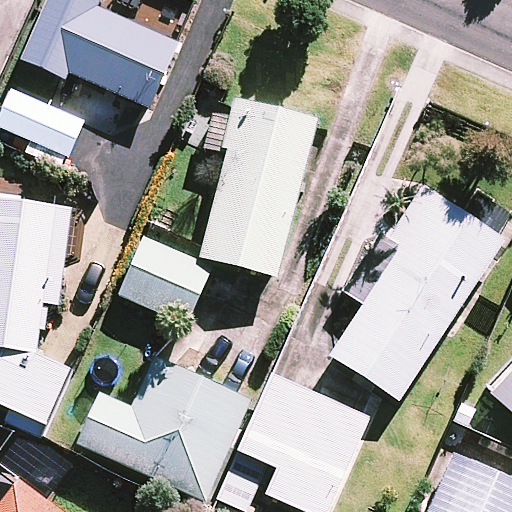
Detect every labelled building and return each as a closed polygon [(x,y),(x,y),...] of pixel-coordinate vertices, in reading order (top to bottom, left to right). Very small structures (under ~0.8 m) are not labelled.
[(176,48),(88,11),(62,73),(149,110),(176,48)] [(83,127),(12,96),(0,123),(0,130),(69,160),(83,127)] [(235,104),(231,120),(214,116),(205,150),(229,156),(202,261),(276,280),(316,125),(235,104)] [(504,244),(421,188),(388,236),(380,231),(340,291),(365,308),(331,358),(397,403),(504,244)] [(73,220),(0,213),(0,407),(47,430),(74,373),(40,356),(44,310),(64,311),(73,220)] [(212,270),(145,242),(121,299),(188,327),(212,270)] [(251,405),(154,364),(133,413),(100,399),(79,448),(208,504),(251,405)] [(511,376),(493,399),(511,415),(511,376)] [(329,511),(368,422),(273,381),(234,471),(272,487),(268,498),(300,511),(329,511)] [(511,511),(511,481),(456,457),(431,511),(511,511)] [(57,511),(20,484),(0,509),(0,511),(57,511)]
